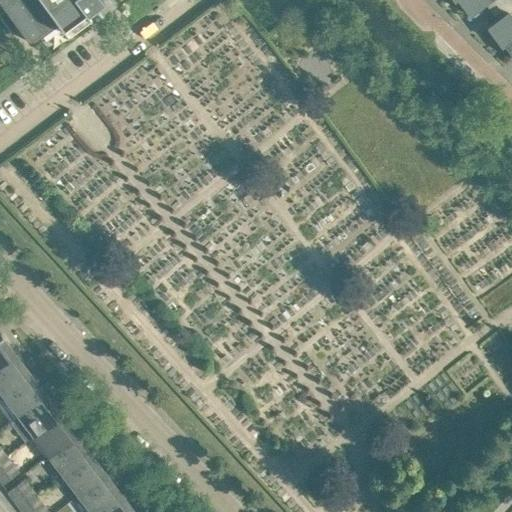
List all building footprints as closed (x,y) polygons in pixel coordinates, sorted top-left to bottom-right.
[(4,8),(29,42),(80,4),(85,11),(99,0),(0,0),(0,4),(1,3),(4,8)] [(490,10),(504,0),(458,0),(468,13),(484,2),(490,10)] [(511,0),(504,0),(490,10),(496,19),(486,26),(488,28),(500,44),(511,34),(511,0)] [(511,34),(500,44),(503,42),(511,54),(511,34)] [(147,60),(94,94),(119,133),(139,121),(143,127),(155,128),(156,117),(161,126),(173,126),(173,116),(170,111),(140,110),(141,91),(155,91),(163,86),(154,72),(154,61),(147,60)] [(0,365),(15,354),(0,334),(1,334),(0,331),(0,365)] [(0,391),(2,395),(30,374),(15,354),(0,365),(0,391)] [(30,374),(2,395),(18,415),(45,394),(30,374)] [(18,415),(33,435),(60,414),(45,394),(18,415)] [(48,455),(75,434),(60,414),(33,435),(48,455)] [(63,475),(91,454),(75,434),(48,455),(63,475)] [(78,495),(106,474),(91,454),(63,475),(78,495)] [(0,459),(0,482),(2,485),(19,472),(6,455),(0,459)] [(90,511),(96,511),(121,494),(106,474),(78,495),(90,511)] [(19,508),(36,495),(24,478),(7,491),(19,508)] [(134,511),(121,494),(96,511),(134,511)] [(19,508),(22,511),(48,511),(49,511),(36,495),(19,508)]
